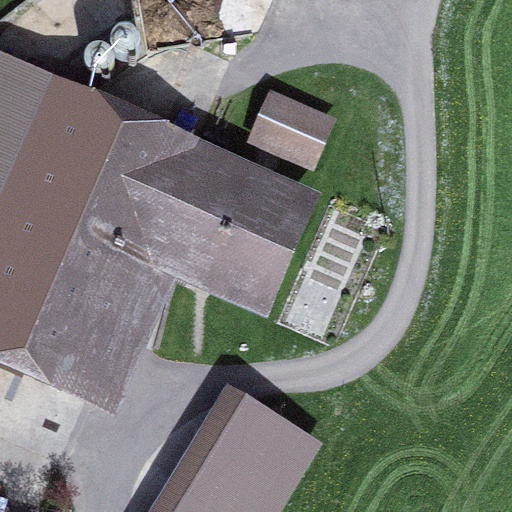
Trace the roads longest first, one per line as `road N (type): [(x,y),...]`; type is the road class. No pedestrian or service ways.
road 1 (track): [(106,511),(143,431),(166,402),(206,383),(333,366),(390,326),(413,253),(426,0)]
road 2 (track): [(419,29),(251,61)]
